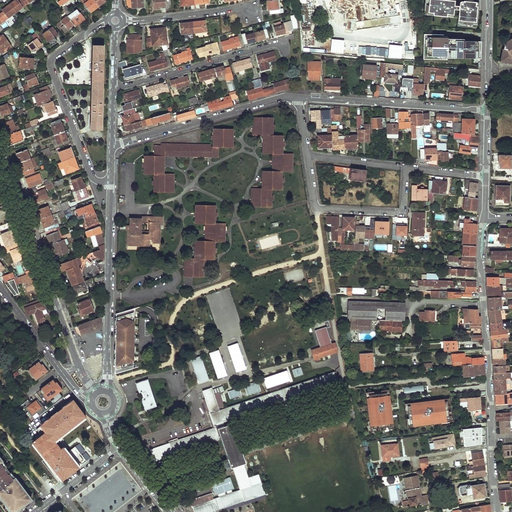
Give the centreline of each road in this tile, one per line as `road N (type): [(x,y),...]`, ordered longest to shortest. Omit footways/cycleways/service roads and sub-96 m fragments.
road 1 (residential): [(482,218),(491,445)]
road 2 (tertiary): [(0,155),(77,362)]
road 3 (residential): [(110,181),(93,179),(50,61),(115,20)]
road 4 (residential): [(110,181),(106,390)]
road 5 (residential): [(298,97),(111,144)]
road 6 (residential): [(486,109),(298,97)]
road 7 (residential): [(113,88),(281,41),(284,50)]
road 8 (residential): [(308,156),(316,207),(397,212),(405,167)]
road 9 (unknown): [(349,297),(484,299)]
road 10 (residential): [(115,20),(249,6)]
